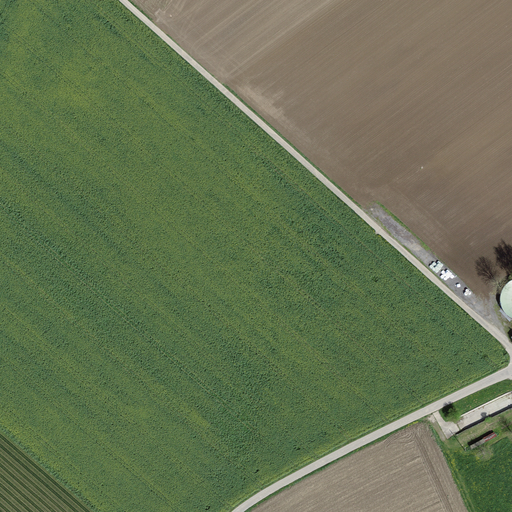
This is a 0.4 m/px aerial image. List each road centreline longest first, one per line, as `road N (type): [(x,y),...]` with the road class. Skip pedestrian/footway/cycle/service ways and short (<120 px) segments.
road 1 (track): [(511,349),(130,0)]
road 2 (track): [(237,511),(314,465),(511,370)]
